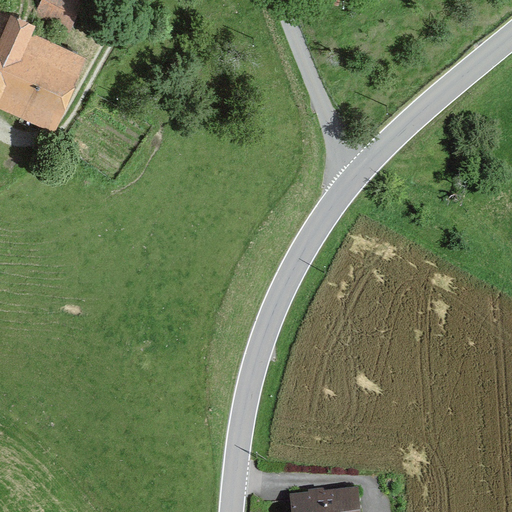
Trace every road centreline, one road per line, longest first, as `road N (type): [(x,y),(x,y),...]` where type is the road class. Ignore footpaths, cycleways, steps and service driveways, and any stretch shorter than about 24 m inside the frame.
road 1 (tertiary): [(348,184),(297,260),(263,337),(230,511)]
road 2 (tertiary): [(511,36),(411,119),(348,184)]
road 3 (track): [(0,125),(35,137),(56,132),(131,0)]
road 4 (unclassified): [(348,184),(279,0)]
